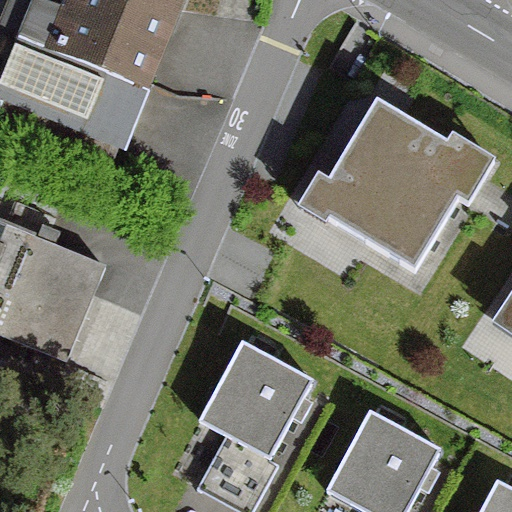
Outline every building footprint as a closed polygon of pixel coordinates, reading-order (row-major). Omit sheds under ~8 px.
[(138,82),(171,0),(67,0),(61,15),(25,0),(7,0),(0,18),(0,31),(17,39),(0,80),(0,146),(98,187),(115,150),(119,152),(146,86),(138,82)] [(439,150),(370,109),(323,187),(311,180),(293,210),(318,225),(322,218),(406,269),(451,196),(464,203),(487,165),(445,140),(439,150)] [(100,270),(36,244),(2,230),(0,234),(0,340),(61,365),(100,270)] [(511,305),(508,303),(492,328),(511,340),(511,305)] [(310,382),(243,346),(201,421),(269,457),(310,382)] [(404,511),(437,451),(371,416),(331,490),(371,511),(404,511)] [(511,511),(511,493),(498,487),(484,511),(511,511)]
